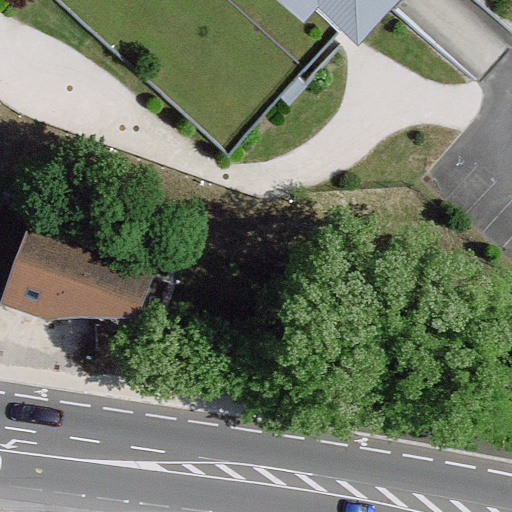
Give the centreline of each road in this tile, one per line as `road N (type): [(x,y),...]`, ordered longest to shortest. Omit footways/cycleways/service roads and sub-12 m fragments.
road 1 (primary): [(0,426),(363,478)]
road 2 (primary): [(363,478),(511,508)]
